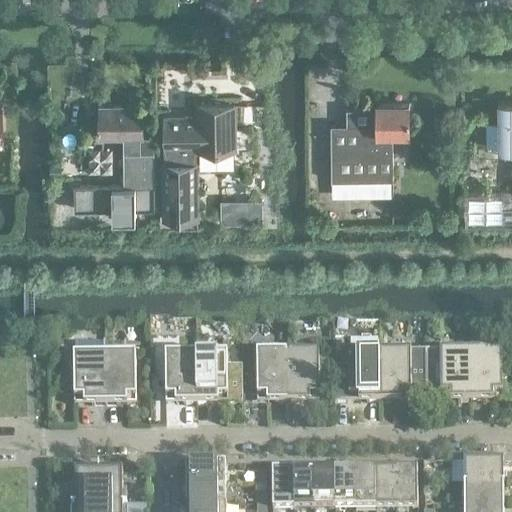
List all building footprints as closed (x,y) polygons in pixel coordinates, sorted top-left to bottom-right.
[(511,100),(498,101),(498,122),(487,122),(487,160),(499,160),(499,164),(511,163),(511,190),(466,191),(466,226),(511,225),(511,100)] [(393,179),(392,134),(410,134),(410,103),(377,103),(377,124),(331,124),(332,180),(393,179)] [(196,217),(195,148),(199,148),(199,150),(235,150),(235,148),(233,148),(233,106),(234,106),(234,104),(198,105),(198,106),(200,106),(200,119),(192,119),(192,117),(165,117),(166,218),(165,218),(165,219),(197,218),(197,217),(196,217)] [(155,186),(154,152),(141,153),(140,137),(143,137),(142,105),(100,105),(100,125),(99,125),(99,130),(101,130),(100,137),(123,137),(124,186),(112,186),(112,204),(113,221),(137,220),(136,186),(155,186)] [(89,170),(114,171),(115,146),(90,145),(89,170)] [(246,214),(246,199),(226,200),(227,215),(246,214)] [(472,403),(471,352),(426,353),(427,403),(472,403)] [(503,396),(503,352),(471,352),(472,403),(494,403),(494,396),(503,396)] [(380,404),(380,353),(334,354),(334,404),(380,404)] [(411,397),(411,353),(380,353),(380,404),(402,404),(402,397),(411,397)] [(289,405),(288,354),(257,355),(258,398),(267,398),(267,405),(289,405)] [(320,398),(319,354),(288,354),(289,405),(310,405),(310,398),(320,398)] [(197,406),(197,355),(166,356),(166,399),(176,399),(176,406),(197,406)] [(243,405),(243,369),(228,369),(228,355),(197,355),(197,406),(243,405)] [(106,407),(105,356),(74,357),(75,400),(84,400),(84,407),(106,407)] [(137,400),(136,356),(105,356),(106,407),(127,407),(127,400),(137,400)] [(504,484),(504,463),(464,463),(464,485),(504,484)] [(226,487),(226,466),(186,466),(187,488),(226,487)] [(99,507),(99,467),(91,468),(91,473),(75,473),(76,507),(99,507)] [(123,507),(123,472),(107,472),(107,467),(99,467),(99,507),(123,507)] [(376,511),(376,471),(355,472),(356,511),(376,511)] [(397,511),(396,471),(376,471),(376,511),(397,511)] [(418,511),(418,471),(396,471),(397,511),(418,511)] [(292,511),(295,511),(294,472),(273,473),(273,511),(292,511)] [(315,511),(315,472),(294,472),(295,511),(315,511)] [(335,511),(335,472),(315,472),(315,511),(335,511)] [(356,511),(355,472),(335,472),(335,511),(356,511)] [(434,485),(433,473),(424,473),(424,485),(434,485)] [(267,487),(267,474),(257,474),(257,487),(267,487)] [(504,505),(504,484),(464,485),(465,505),(504,505)] [(434,498),(434,485),(424,485),(424,498),(434,498)] [(226,508),(226,487),(187,488),(187,508),(226,508)] [(267,507),(267,495),(257,495),(257,507),(267,507)]
